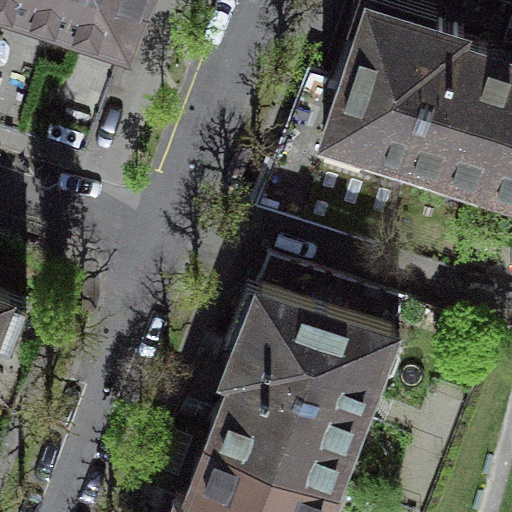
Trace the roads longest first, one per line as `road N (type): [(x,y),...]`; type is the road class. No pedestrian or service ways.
road 1 (residential): [(162,234),(56,511)]
road 2 (residential): [(252,0),(162,234)]
road 3 (residential): [(0,180),(162,234)]
